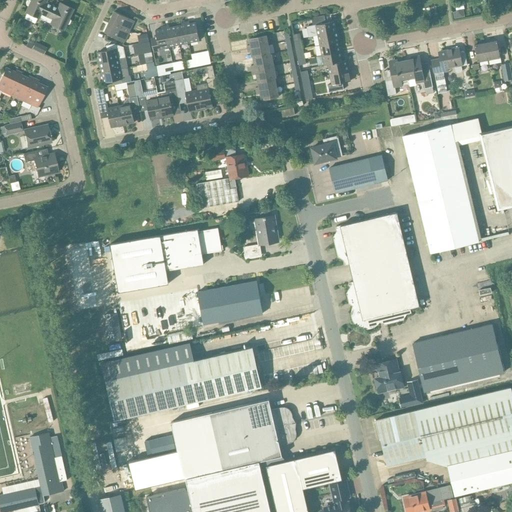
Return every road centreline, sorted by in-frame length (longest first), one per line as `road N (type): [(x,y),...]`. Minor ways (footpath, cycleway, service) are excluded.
road 1 (unclassified): [(374,511),(305,216)]
road 2 (residential): [(0,205),(70,189),(79,177),(54,68),(0,41)]
road 3 (residential): [(102,143),(237,116),(221,22)]
road 4 (residential): [(358,47),(511,18)]
road 5 (residential): [(102,143),(84,53),(109,0)]
